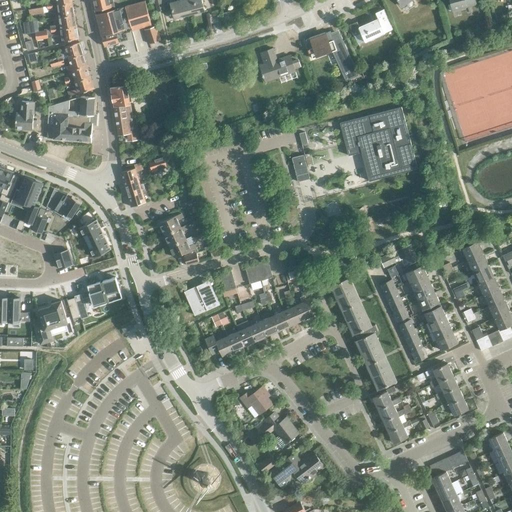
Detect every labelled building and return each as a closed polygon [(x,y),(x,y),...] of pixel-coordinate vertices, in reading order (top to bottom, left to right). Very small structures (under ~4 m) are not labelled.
[(92,0),(95,11),(115,6),(113,0),(92,0)] [(145,0),(125,6),(132,30),(144,27),(143,26),(151,23),(145,0)] [(154,0),(157,11),(164,9),(162,0),(154,0)] [(187,0),(177,0),(170,2),(175,19),(192,14),(187,0)] [(187,0),(192,14),(205,11),(202,0),(187,0)] [(475,0),(450,0),(453,10),(476,4),(475,0)] [(60,16),(75,14),(73,2),(58,4),(60,16)] [(30,15),(44,13),(43,7),(29,9),(30,15)] [(119,8),(96,15),(102,35),(116,31),(119,42),(128,39),(126,32),(119,8)] [(376,12),(379,18),(359,27),(357,22),(350,25),(355,35),(361,32),(365,41),(393,29),(384,9),(376,12)] [(61,24),(50,25),(51,30),(61,28),(77,26),(76,25),(75,14),(60,16),(61,24)] [(25,32),(38,30),(37,21),(24,23),(25,32)] [(51,30),(47,30),(48,36),(52,36),(51,34),(61,33),(63,41),(79,38),(77,25),(76,25),(77,26),(61,28),(51,30)] [(149,43),(161,39),(156,25),(144,29),(149,43)] [(48,37),(47,30),(35,31),(36,39),(48,37)] [(116,31),(102,35),(105,46),(119,42),(116,31)] [(330,31),(306,39),(311,56),(333,48),(335,55),(346,79),(358,74),(351,59),(350,59),(337,33),(332,35),(330,31)] [(58,61),(84,54),(80,41),(65,46),(66,50),(61,52),(62,55),(49,59),(51,63),(58,61)] [(277,60),(273,48),(261,52),(263,58),(265,64),(260,65),(261,69),(263,75),(262,75),(263,78),(264,78),(265,81),(279,77),(278,74),(301,66),(298,59),(292,61),(290,55),(277,60)] [(58,61),(51,63),(52,68),(61,65),(65,64),(64,60),(69,58),(71,65),(67,66),(68,71),(72,70),(87,65),(84,54),(58,61)] [(75,81),(91,76),(87,65),(72,70),(75,81)] [(75,81),(77,89),(68,91),(70,95),(95,88),(91,76),(75,81)] [(114,106),(131,103),(127,84),(111,87),(112,93),(114,106)] [(90,142),(94,97),(82,96),(81,112),(69,111),(70,100),(51,105),(49,105),(46,137),(53,138),(53,139),(90,142)] [(16,113),(15,128),(33,129),(33,126),(36,126),(44,127),(44,119),(47,120),(48,99),(38,98),(38,100),(33,100),(33,101),(22,101),(21,114),(16,113)] [(131,103),(114,106),(115,111),(116,118),(127,117),(133,116),(131,103)] [(401,107),(340,123),(348,155),(361,152),(369,181),(417,169),(401,107)] [(127,117),(116,118),(118,135),(131,133),(132,140),(140,139),(136,115),(133,116),(127,117)] [(305,132),(299,133),(302,145),(308,143),(305,132)] [(310,153),(305,154),(307,166),(313,165),(310,153)] [(304,155),(292,158),(293,164),(298,182),(310,179),(304,155)] [(153,171),(167,167),(163,156),(149,160),(153,171)] [(136,171),(143,169),(141,162),(134,164),(135,167),(121,172),(132,206),(146,201),(136,171)] [(0,185),(3,186),(0,193),(1,194),(0,196),(0,214),(3,216),(19,176),(14,174),(14,172),(7,169),(7,168),(0,165),(0,185)] [(16,189),(13,197),(30,205),(24,221),(32,224),(39,207),(34,205),(43,184),(25,176),(19,190),(16,189)] [(54,189),(48,202),(56,207),(55,208),(63,214),(65,211),(73,216),(80,205),(81,202),(72,197),(70,200),(66,197),(67,195),(54,189)] [(164,234),(181,226),(178,219),(183,217),(182,213),(159,222),(164,234)] [(37,215),(32,229),(42,233),(48,220),(37,215)] [(97,219),(79,227),(83,236),(89,234),(94,246),(89,248),(93,257),(111,249),(107,240),(101,228),(97,219)] [(181,226),(164,234),(169,245),(186,237),(183,230),(188,228),(187,224),(181,226)] [(197,247),(195,243),(191,235),(186,237),(169,245),(174,257),(184,252),(185,255),(184,256),(185,257),(196,252),(195,248),(197,247)] [(463,249),(468,260),(483,253),(478,242),(463,249)] [(402,249),(405,255),(414,250),(411,245),(402,249)] [(67,249),(54,253),(56,260),(57,259),(60,269),(73,264),(71,255),(69,255),(67,249)] [(416,256),(414,250),(405,255),(407,260),(416,256)] [(397,251),(391,254),(395,263),(401,261),(397,251)] [(196,252),(185,257),(187,264),(199,261),(197,252),(196,252)] [(283,261),(295,258),(293,252),(282,256),(283,261)] [(489,265),(483,253),(468,260),(474,272),(489,265)] [(391,254),(386,256),(390,266),(395,263),(391,254)] [(385,268),(390,266),(386,256),(380,259),(385,268)] [(419,261),(416,256),(407,260),(410,265),(419,261)] [(296,263),(295,258),(283,261),(285,267),(296,263)] [(268,260),(256,263),(258,269),(269,265),(268,260)] [(443,265),(445,271),(452,268),(450,262),(443,265)] [(260,274),(258,269),(256,263),(245,266),(248,278),(260,274)] [(287,272),(298,269),(296,263),(285,267),(287,272)] [(269,265),(258,269),(260,274),(271,271),(269,265)] [(494,277),(489,265),(474,272),(479,284),(494,277)] [(406,274),(410,283),(427,275),(423,266),(406,274)] [(455,272),(452,268),(445,271),(447,276),(455,272)] [(220,274),(222,279),(233,276),(232,270),(220,274)] [(273,277),(271,271),(260,274),(261,280),(273,277)] [(261,280),(260,274),(248,278),(250,283),(261,280)] [(414,292),(431,284),(427,275),(410,283),(414,292)] [(223,285),(235,281),(233,276),(222,279),(223,285)] [(116,277),(87,285),(94,306),(122,298),(116,277)] [(499,288),(494,277),(479,284),(485,295),(499,288)] [(348,278),(332,285),(337,297),(342,309),(348,321),(353,334),(356,341),(362,353),(368,366),(373,378),(379,390),(395,383),(389,371),(384,358),(378,346),(373,333),(379,331),(376,324),(370,327),(364,314),(358,302),(353,289),(348,278)] [(196,315),(220,303),(210,280),(185,291),(196,315)] [(381,285),(385,294),(396,289),(392,280),(381,285)] [(237,287),(235,281),(223,285),(225,290),(237,287)] [(435,293),(431,284),(414,292),(419,301),(435,293)] [(453,288),(456,295),(463,291),(460,285),(453,288)] [(505,300),(499,288),(485,295),(490,307),(505,300)] [(400,298),(396,289),(385,294),(389,303),(400,298)] [(423,310),(440,302),(435,293),(419,301),(423,310)] [(81,294),(75,296),(75,297),(76,302),(83,300),(81,294)] [(0,320),(8,320),(9,298),(0,297),(0,320)] [(75,297),(67,300),(73,319),(81,317),(76,302),(75,297)] [(9,298),(8,320),(30,321),(30,312),(20,312),(20,298),(9,298)] [(405,307),(400,298),(389,303),(393,312),(405,307)] [(43,323),(35,325),(40,344),(54,340),(51,328),(65,324),(68,333),(74,331),(70,319),(67,320),(61,300),(51,303),(52,305),(38,309),(43,323)] [(308,300),(296,305),(303,319),(314,314),(308,300)] [(510,311),(505,300),(490,307),(495,318),(510,311)] [(253,301),(241,304),(243,310),(255,307),(253,301)] [(285,310),(291,324),(303,319),(296,305),(285,310)] [(428,323),(445,315),(441,306),(424,314),(428,323)] [(409,316),(405,307),(393,312),(398,321),(409,316)] [(464,312),(466,318),(474,314),(471,308),(464,312)] [(285,310),(273,315),(280,330),(291,324),(285,310)] [(505,328),(510,326),(511,324),(511,315),(510,311),(495,318),(501,330),(505,328)] [(273,315),(262,320),(268,335),(280,330),(273,315)] [(433,332),(450,325),(445,315),(428,323),(433,332)] [(268,335),(262,320),(250,326),(256,340),(268,335)] [(400,325),(404,334),(415,329),(411,320),(400,325)] [(237,325),(239,330),(246,345),(256,340),(250,326),(247,321),(237,325)] [(131,323),(123,329),(124,331),(124,332),(133,327),(131,323)] [(433,332),(437,341),(454,334),(450,325),(433,332)] [(477,340),(483,338),(484,337),(479,326),(472,330),(477,340)] [(505,328),(501,330),(499,330),(504,341),(510,339),(505,328)] [(419,339),(415,329),(404,334),(408,344),(419,339)] [(239,330),(228,335),(234,350),(246,345),(239,330)] [(499,330),(494,333),(499,344),(504,341),(499,330)] [(493,346),(499,344),(494,333),(488,335),(493,346)] [(441,350),(458,343),(454,334),(437,341),(441,350)] [(213,335),(205,339),(212,353),(220,350),(222,355),(234,350),(228,335),(216,341),(213,335)] [(488,335),(484,337),(483,338),(488,349),(493,346),(488,335)] [(7,345),(23,346),(23,337),(7,337),(7,345)] [(483,338),(477,340),(482,351),(488,349),(483,338)] [(423,348),(419,339),(408,344),(412,352),(423,348)] [(427,357),(423,348),(412,352),(416,362),(427,357)] [(423,373),(417,375),(419,380),(418,380),(417,380),(420,387),(426,384),(423,378),(425,377),(435,373),(438,380),(439,381),(453,375),(448,363),(437,368),(436,364),(428,368),(429,370),(423,373)] [(440,384),(443,391),(444,393),(459,386),(453,375),(439,381),(438,380),(431,383),(432,387),(440,384)] [(260,414),(273,404),(266,395),(268,393),(263,386),(251,395),(249,392),(241,397),(248,407),(253,404),(260,414)] [(393,402),(392,401),(389,394),(396,390),(394,386),(386,390),(387,391),(373,398),(378,409),(393,402)] [(444,393),(443,391),(436,394),(438,399),(445,395),(448,402),(449,404),(464,397),(459,386),(444,393)] [(378,409),(383,420),(398,413),(397,412),(394,405),(401,401),(400,397),(392,401),(393,402),(378,409)] [(469,408),(464,397),(449,404),(448,402),(441,405),(443,409),(450,406),(455,415),(469,408)] [(383,420),(389,431),(403,425),(402,423),(399,416),(407,412),(405,408),(397,412),(398,413),(383,420)] [(433,425),(439,422),(434,411),(427,414),(433,425)] [(290,441),(291,440),(291,439),(298,434),(294,429),(295,428),(287,417),(282,420),(278,414),(261,428),(266,435),(275,429),(286,443),(289,440),(290,441)] [(426,418),(419,421),(423,429),(430,426),(426,418)] [(410,419),(402,423),(403,425),(389,431),(394,443),(408,436),(404,427),(412,424),(410,419)] [(494,450),(508,443),(503,432),(488,438),(494,450)] [(494,450),(499,461),(511,454),(511,451),(508,443),(494,450)] [(457,453),(462,463),(468,461),(463,450),(457,453)] [(295,453),(271,471),(284,487),(291,481),(292,471),(291,470),(293,469),(304,483),(325,466),(315,452),(302,462),(295,453)] [(462,463),(457,453),(452,455),(457,466),(462,463)] [(511,468),(511,454),(499,461),(504,472),(511,468)] [(452,455),(446,458),(451,468),(457,466),(452,455)] [(272,456),(260,465),(266,472),(277,463),(272,456)] [(451,468),(446,458),(441,460),(446,471),(451,468)] [(441,473),(446,471),(441,460),(436,463),(441,473)] [(441,473),(436,463),(430,465),(435,476),(441,473)] [(485,474),(482,468),(477,471),(480,477),(485,474)] [(446,471),(441,473),(435,476),(432,477),(437,488),(451,482),(446,471)] [(212,482),(212,481),(213,480),(213,479),(212,478),(212,477),(212,476),(211,475),(210,475),(210,474),(209,473),(208,473),(207,473),(206,473),(205,473),(204,473),(203,473),(202,474),(201,474),(200,475),(200,476),(199,477),(199,478),(199,479),(199,480),(199,481),(199,482),(199,483),(200,484),(201,484),(201,485),(202,486),(203,486),(204,486),(205,486),(206,486),(207,486),(208,486),(209,485),(210,485),(211,484),(212,483),(212,482)] [(437,488),(442,500),(456,493),(451,482),(437,488)] [(495,497),(493,491),(487,494),(490,499),(495,497)] [(442,500),(447,511),(461,505),(456,493),(442,500)] [(287,511),(306,511),(301,501),(286,509),(287,511)]
